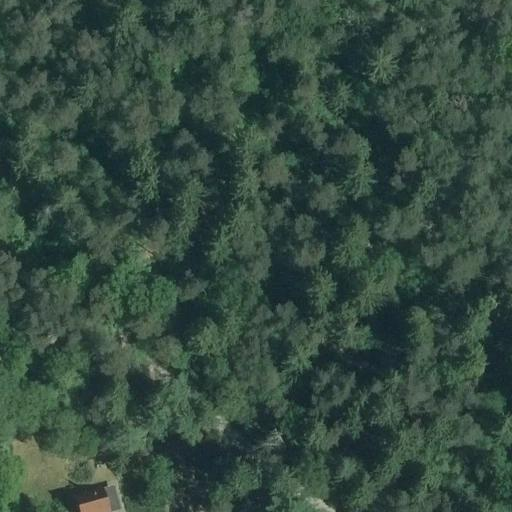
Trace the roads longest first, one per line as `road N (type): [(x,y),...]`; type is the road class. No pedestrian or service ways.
road 1 (track): [(323,511),(0,260)]
road 2 (track): [(67,455),(39,316),(68,286)]
